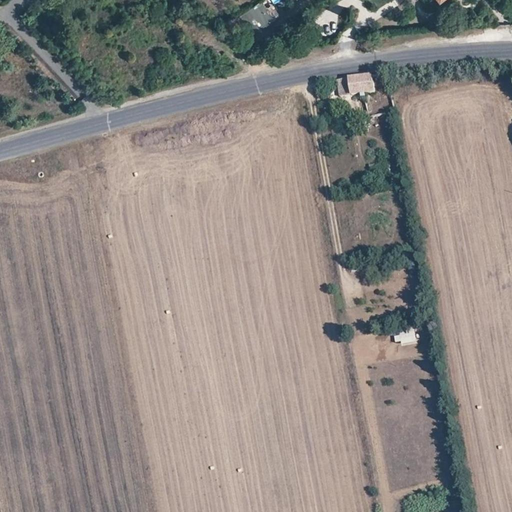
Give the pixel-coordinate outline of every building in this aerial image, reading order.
[(263,0),(261,0),(243,11),(254,29),(267,21),(274,17),(263,0)] [(274,0),(263,0),(274,17),(282,11),(274,0)] [(357,76),(336,80),(339,95),(375,88),(372,73),(357,76)] [(21,160),(24,173),(38,167),(33,158),(21,160)] [(416,330),(395,331),(395,342),(416,342),(416,330)]
